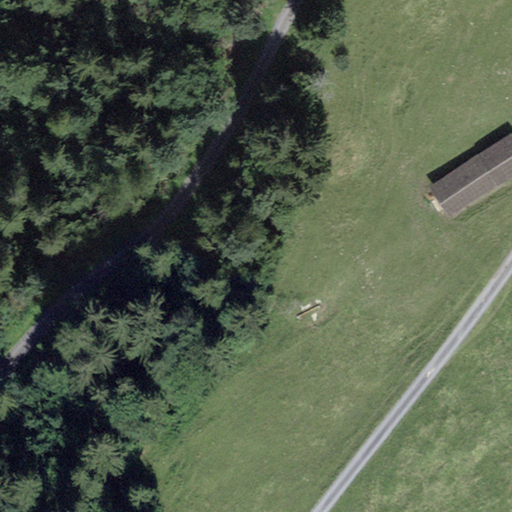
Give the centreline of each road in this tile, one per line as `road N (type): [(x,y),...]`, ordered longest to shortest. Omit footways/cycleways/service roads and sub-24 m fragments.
road 1 (unclassified): [(0,370),(168,194),(294,0)]
road 2 (track): [(511,262),(317,511)]
